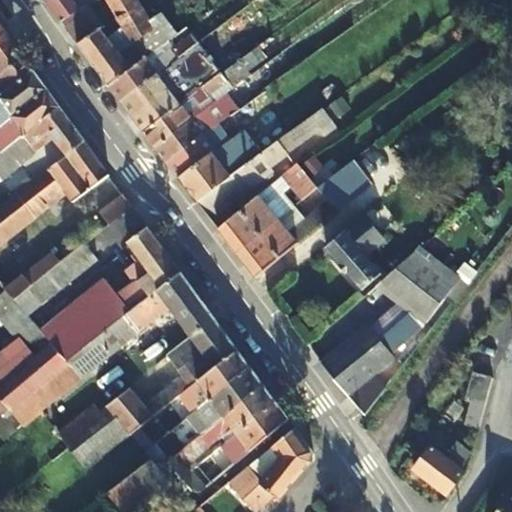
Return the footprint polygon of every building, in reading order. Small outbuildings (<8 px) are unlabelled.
[(43,0),(77,45),(98,29),(84,7),(97,0),(43,0)] [(224,0),(179,0),(149,24),(146,20),(134,1),(134,0),(104,0),(129,45),(116,53),(98,29),(77,45),(108,87),(111,85),(126,74),(124,72),(145,58),(175,38),(224,0)] [(11,43),(0,27),(0,50),(9,45),(11,43)] [(111,85),(108,87),(119,103),(122,101),(157,75),(178,59),(198,45),(191,36),(150,66),(145,58),(124,72),(126,74),(111,85)] [(0,50),(0,73),(20,60),(22,58),(11,43),(9,45),(0,50)] [(198,45),(178,59),(184,68),(204,54),(198,45)] [(0,94),(29,73),(32,71),(22,58),(20,60),(0,73),(0,94)] [(201,89),(221,76),(214,66),(195,80),(201,89)] [(0,124),(9,117),(43,92),(46,90),(32,71),(29,73),(0,94),(0,124)] [(119,103),(130,118),(168,89),(157,75),(122,101),(119,103)] [(221,76),(201,89),(207,96),(226,83),(221,76)] [(130,118),(142,134),(180,105),(168,89),(130,118)] [(55,108),(58,106),(46,90),(43,92),(9,117),(21,135),(55,108)] [(230,116),(228,118),(240,133),(276,108),(265,91),(230,116)] [(180,105),(142,134),(153,148),(192,120),(180,105)] [(0,180),(22,164),(53,140),(65,154),(83,140),(72,126),(58,106),(55,108),(21,135),(0,151),(0,180)] [(289,127),(276,108),(240,133),(254,151),(289,127)] [(301,126),(310,139),(319,132),(324,138),(336,129),(322,110),(301,126)] [(153,148),(164,162),(203,135),(192,120),(153,148)] [(301,126),(286,137),(295,149),(310,139),(301,126)] [(164,162),(177,179),(210,154),(215,151),(203,135),(164,162)] [(83,140),(65,154),(34,179),(0,206),(0,286),(4,291),(14,302),(60,265),(51,254),(23,276),(0,250),(0,241),(62,192),(71,202),(107,173),(83,140)] [(34,179),(65,154),(53,140),(22,164),(34,179)] [(217,230),(234,216),(227,206),(274,171),(272,168),(287,158),(277,144),(229,178),(198,201),(196,203),(217,230)] [(177,179),(196,203),(198,201),(229,178),(210,154),(177,179)] [(324,200),(331,208),(366,183),(350,160),(314,187),(324,200)] [(279,177),(289,187),(298,199),(313,186),(295,164),(291,167),(279,177)] [(265,207),(289,187),(279,177),(256,197),(265,207)] [(97,208),(99,212),(121,193),(119,190),(97,208)] [(128,209),(131,207),(121,193),(99,212),(109,224),(128,209)] [(217,230),(235,254),(241,249),(244,247),(276,219),(265,207),(256,197),(234,216),(217,230)] [(301,216),(292,205),(276,219),(285,230),(301,216)] [(326,247),(363,290),(381,275),(362,255),(383,238),(364,216),(326,247)] [(235,254),(254,279),(289,252),(292,250),(297,244),(285,230),(276,219),(244,247),(241,249),(235,254)] [(180,274),(146,227),(120,247),(132,265),(127,269),(137,282),(118,298),(105,282),(41,334),(67,364),(177,276),(180,274)] [(60,265),(14,302),(15,304),(26,316),(95,260),(84,245),(60,265)] [(0,437),(3,441),(32,418),(168,310),(185,330),(205,315),(208,313),(180,274),(177,276),(67,364),(65,366),(0,419),(0,437)] [(439,306),(416,288),(403,305),(425,324),(439,306)] [(0,294),(0,317),(15,304),(14,302),(4,291),(0,294)] [(0,419),(65,366),(67,364),(41,334),(26,316),(15,304),(0,317),(0,320),(32,358),(0,384),(0,419)] [(130,435),(196,381),(232,352),(235,350),(208,313),(205,315),(185,330),(189,336),(165,355),(180,376),(142,406),(129,389),(107,407),(112,414),(69,448),(87,469),(130,435)] [(362,415),(385,387),(376,375),(395,359),(390,353),(414,333),(412,329),(400,320),(377,338),(368,328),(321,364),(362,415)] [(232,352),(196,381),(209,398),(245,370),(248,368),(235,350),(232,352)] [(144,448),(142,450),(149,460),(200,419),(208,430),(259,388),(262,386),(248,368),(245,370),(209,398),(144,448)] [(467,425),(477,430),(488,389),(490,381),(492,378),(476,376),(468,403),(472,405),(467,425)] [(180,478),(190,470),(186,465),(231,427),(235,433),(271,405),(274,402),(262,386),(259,388),(208,430),(166,463),(169,466),(180,478)] [(271,405),(235,433),(249,451),(284,422),(287,420),(276,406),(274,402),(271,405)] [(58,433),(69,448),(112,414),(107,407),(100,413),(94,405),(58,433)] [(465,411),(455,405),(445,419),(455,425),(465,411)] [(269,494),(279,501),(311,464),(311,453),(293,428),(290,430),(230,480),(251,507),(269,494)] [(475,458),(471,454),(456,441),(443,457),(433,448),(415,469),(444,494),(466,468),(475,458)] [(146,462),(107,494),(109,497),(120,511),(131,511),(163,487),(174,499),(189,486),(180,478),(169,466),(166,463),(154,466),(149,460),(146,462)] [(190,470),(180,478),(183,480),(194,491),(195,491),(196,491),(197,491),(199,491),(201,490),(206,485),(190,470)] [(511,511),(511,492),(506,490),(495,511),(511,511)]
